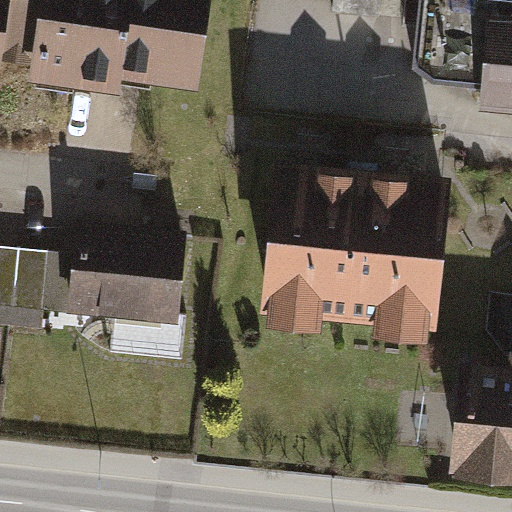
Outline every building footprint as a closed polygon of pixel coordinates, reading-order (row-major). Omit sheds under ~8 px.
[(0,0),(0,51),(16,54),(13,69),(141,89),(143,72),(192,80),(204,0),(0,0)] [(378,0),(329,0),(328,7),(377,13),(378,0)] [(511,0),(415,0),(409,60),(479,68),(476,100),(511,103),(511,0)] [(444,164),(264,144),(247,296),(258,298),(256,314),(310,320),(312,304),(365,310),(363,327),(416,333),(418,316),(426,317),(444,164)] [(76,212),(73,247),(67,307),(174,317),(183,222),(76,212)] [(16,241),(0,239),(0,322),(8,323),(16,241)] [(42,305),(67,307),(73,247),(16,241),(8,323),(40,326),(42,305)] [(500,350),(454,345),(442,458),(511,466),(511,331),(502,330),(500,350)]
